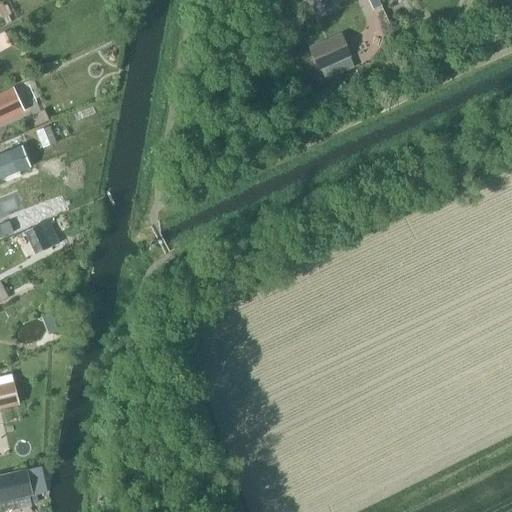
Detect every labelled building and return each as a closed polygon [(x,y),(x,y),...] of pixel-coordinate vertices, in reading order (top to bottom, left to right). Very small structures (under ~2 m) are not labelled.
[(0,4),(0,11),(3,19),(9,16),(3,3),(0,4)] [(0,54),(15,47),(8,32),(0,35),(0,54)] [(352,56),(341,32),(308,47),(319,71),(352,56)] [(37,99),(30,84),(15,90),(13,87),(0,93),(0,123),(25,111),(23,107),(37,99)] [(0,156),(0,180),(31,168),(23,148),(0,156)] [(54,231),(49,220),(25,232),(37,255),(51,248),(45,235),(54,231)] [(0,385),(0,409),(20,405),(15,382),(0,385)] [(28,470),(0,476),(0,503),(30,498),(34,497),(34,496),(48,493),(42,467),(28,471),(28,470)]
